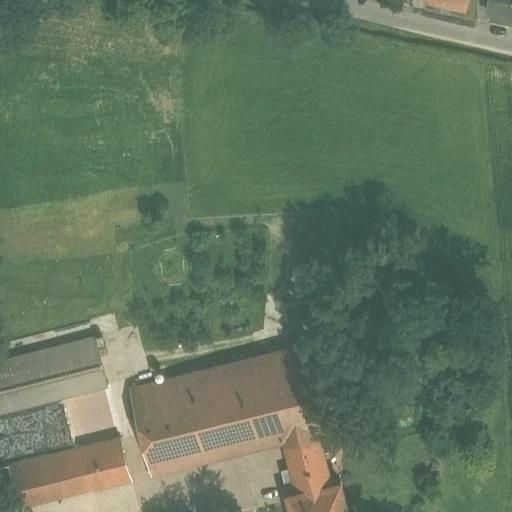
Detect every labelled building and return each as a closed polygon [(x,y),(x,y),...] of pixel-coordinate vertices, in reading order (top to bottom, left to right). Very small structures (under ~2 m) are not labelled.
[(511,0),(488,0),(487,12),(511,17),(511,0)] [(142,3),(138,24),(153,27),(158,6),(142,3)] [(96,336),(0,360),(0,412),(108,384),(96,336)] [(307,343),(133,387),(154,470),(284,437),(318,429),(328,426),(307,343)] [(411,386),(377,390),(379,411),(413,407),(411,386)] [(318,429),(284,437),(298,489),(288,491),(293,511),(349,511),(341,478),(331,481),(318,429)] [(120,435),(68,449),(75,478),(90,474),(93,486),(131,476),(120,435)]
